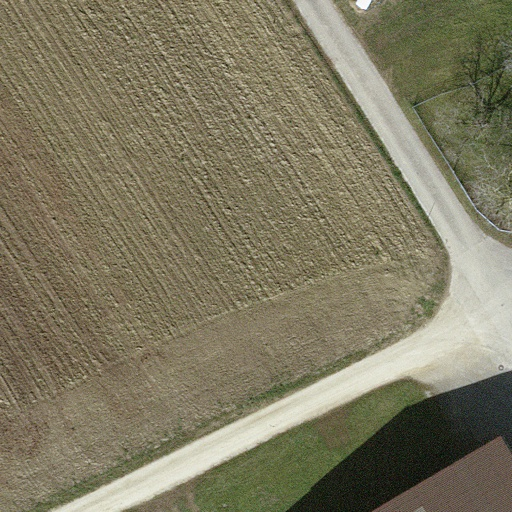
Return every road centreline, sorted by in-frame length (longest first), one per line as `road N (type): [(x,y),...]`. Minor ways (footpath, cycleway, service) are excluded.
road 1 (track): [(103,511),(511,301)]
road 2 (track): [(309,0),(511,307)]
